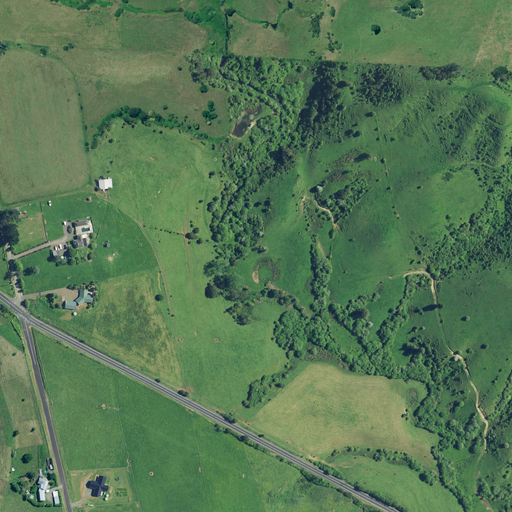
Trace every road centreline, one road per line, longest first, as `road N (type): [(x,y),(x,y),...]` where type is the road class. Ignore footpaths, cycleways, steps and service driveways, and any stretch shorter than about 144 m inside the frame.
road 1 (unclassified): [(23,314),(397,511)]
road 2 (unclassified): [(23,314),(70,511)]
